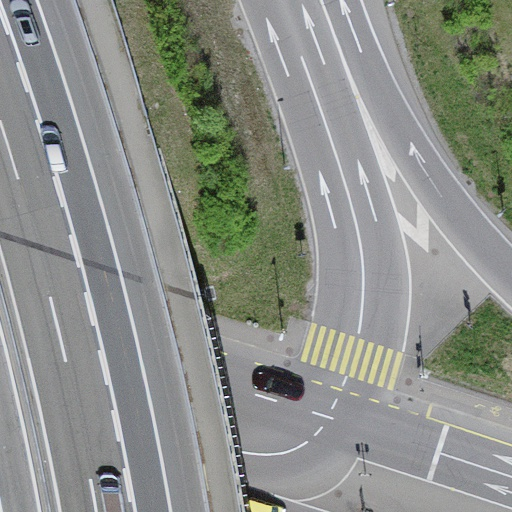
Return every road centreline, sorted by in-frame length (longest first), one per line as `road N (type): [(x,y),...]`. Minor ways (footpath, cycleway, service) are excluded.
road 1 (motorway): [(312,474),(350,357),(363,267),(287,0)]
road 2 (motorway): [(95,511),(60,340),(0,121)]
road 3 (motorway): [(511,276),(414,156),(322,0)]
road 4 (secondary): [(312,474),(0,377)]
road 5 (secondary): [(430,511),(312,474)]
